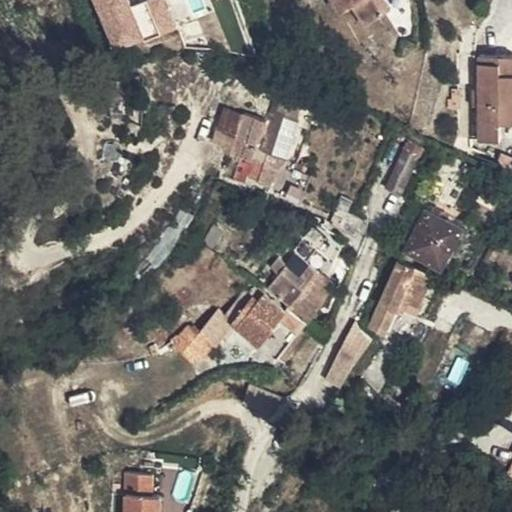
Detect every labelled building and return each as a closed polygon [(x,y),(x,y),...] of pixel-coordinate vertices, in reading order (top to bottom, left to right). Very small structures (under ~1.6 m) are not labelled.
[(135,0),(96,0),(114,47),(179,23),(170,0),(136,0),(135,0)] [(352,6),(364,26),(385,12),(376,0),(333,0),(342,13),(352,6)] [(376,0),(385,12),(390,9),(384,0),(376,0)] [(481,139),(501,138),(501,123),(511,122),(511,55),(480,56),(481,139)] [(279,86),(266,120),(244,110),(229,148),(251,158),(245,175),(260,180),(270,153),(285,158),(299,118),(295,117),(303,94),(279,86)] [(459,100),(459,90),(451,89),(452,100),(459,100)] [(449,109),(460,108),(459,100),(452,100),(448,100),(449,109)] [(422,148),(408,140),(387,184),(401,190),(422,148)] [(502,185),(489,177),(477,200),(490,206),(502,185)] [(354,214),(360,198),(343,191),(337,206),(354,214)] [(331,222),(356,235),(364,219),(354,214),(337,206),(331,222)] [(442,265),(462,227),(443,217),(446,212),(435,206),(433,208),(429,206),(427,209),(407,248),(442,265)] [(222,232),(213,225),(204,241),(213,247),(222,232)] [(292,233),(286,229),(277,244),(282,248),(292,233)] [(335,235),(325,229),(315,246),(325,252),(335,235)] [(492,241),(484,256),(494,262),(506,241),(495,235),(492,241)] [(291,305),(317,270),(318,270),(304,259),(311,250),(302,243),(287,263),(278,257),(272,265),(280,271),(268,288),(291,305)] [(399,260),(369,326),(385,334),(399,305),(417,313),(434,276),(399,260)] [(290,307),(308,320),(333,283),(317,270),(291,305),(290,307)] [(200,337),(215,349),(230,327),(258,348),(285,308),(256,287),(247,298),(242,293),(225,317),(218,312),(200,337)] [(356,322),(326,373),(345,384),(374,333),(356,322)] [(203,364),(215,349),(200,337),(179,338),(168,353),(187,368),(203,364)] [(278,394),(251,386),(246,400),(272,409),(278,394)] [(176,467),(156,468),(157,489),(177,488),(176,467)] [(154,492),(154,469),(125,469),(125,511),(165,511),(165,492),(154,492)]
